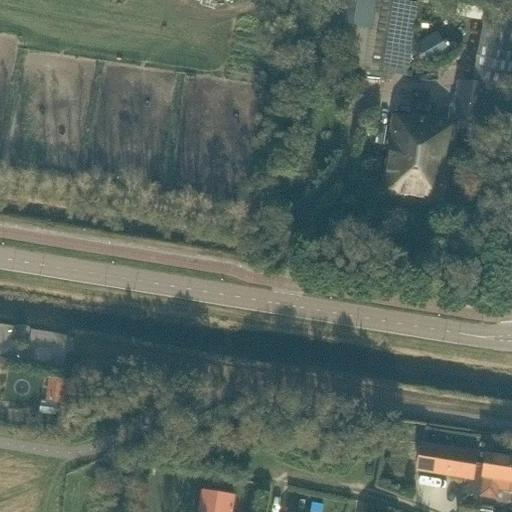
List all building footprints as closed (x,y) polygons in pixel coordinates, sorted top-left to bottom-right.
[(343,0),(341,22),(370,27),(373,0),(343,0)] [(379,0),(369,69),(393,73),(404,0),(379,0)] [(458,122),(457,129),(465,130),(466,124),(496,128),(501,91),(511,93),(511,8),(487,4),(473,85),(464,84),(458,122)] [(364,69),(370,29),(346,26),(340,65),(364,69)] [(415,45),(428,66),(451,52),(439,31),(415,45)] [(386,168),(382,196),(445,206),(457,129),(458,122),(413,116),(412,119),(394,116),(386,168)] [(476,464),(478,453),(423,444),(418,472),(472,480),(469,494),(498,499),(499,490),(511,492),(511,491),(511,458),(488,455),(486,466),(476,464)] [(141,467),(134,474),(143,482),(150,475),(141,467)] [(214,495),(214,496),(204,494),(203,503),(202,502),(200,511),(231,511),(234,498),(214,495)] [(480,511),(481,506),(461,502),(459,511),(480,511)]
